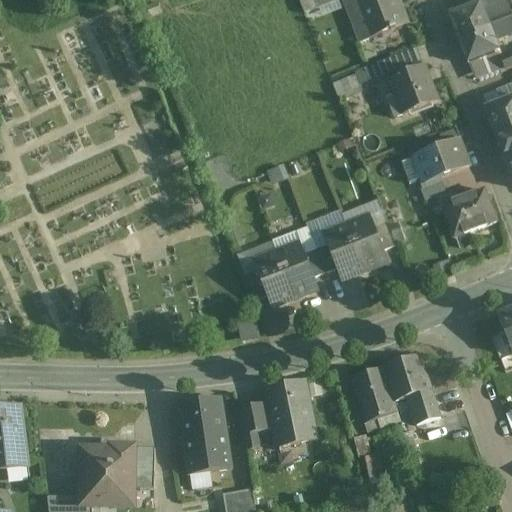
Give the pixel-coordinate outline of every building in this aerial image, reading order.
[(299,0),(301,10),(345,1),(345,0),(299,0)] [(396,0),(353,0),(369,41),(391,33),(392,34),(396,33),(395,31),(407,27),(396,0)] [(480,6),(450,18),(459,42),(490,30),(485,18),(480,6)] [(511,21),(507,9),(485,18),(490,30),(511,21)] [(511,21),(490,30),(459,42),(468,66),(499,54),(495,43),(511,36),(511,21)] [(511,54),(502,59),(507,73),(511,70),(511,54)] [(423,70),(390,83),(397,101),(401,99),(407,115),(403,117),(404,118),(437,105),(423,70)] [(511,101),(486,112),(494,132),(511,125),(511,101)] [(511,125),(494,132),(502,151),(511,147),(511,125)] [(459,143),(414,160),(424,186),(469,169),(459,143)] [(511,147),(502,151),(509,170),(511,169),(511,147)] [(442,184),(420,192),(425,203),(436,199),(446,195),(442,184)] [(446,195),(436,199),(440,209),(442,209),(459,202),(455,192),(446,195)] [(459,202),(442,209),(454,240),(496,225),(485,193),(459,202)] [(383,214),(370,219),(371,219),(374,229),(385,225),(386,225),(387,225),(383,214)] [(374,229),(371,219),(370,219),(347,229),(365,274),(388,264),(384,253),(374,229)] [(385,225),(374,229),(384,253),(395,249),(386,225),(385,225)] [(365,274),(347,229),(323,238),(327,248),(337,272),(341,283),(365,274)] [(308,230),(296,235),(305,256),(316,252),(313,242),(308,230)] [(305,256),(296,235),(272,244),(273,245),(277,256),(295,301),(318,292),(314,281),(305,256)] [(323,238),(313,242),(316,252),(327,248),(323,238)] [(277,256),(273,245),(238,259),(246,279),(257,275),(267,299),(271,310),(295,301),(277,256)] [(337,272),(327,248),(316,252),(325,276),(337,272)] [(325,276),(316,252),(305,256),(314,281),(325,276)] [(257,275),(246,279),(255,303),(267,299),(257,275)] [(511,312),(498,319),(507,341),(511,354),(511,312)] [(259,341),(255,322),(239,325),(242,344),(259,341)] [(511,354),(507,341),(495,346),(506,375),(511,372),(511,354)] [(421,358),(383,371),(394,405),(408,400),(417,428),(441,420),(421,358)] [(383,371),(351,381),(365,426),(398,415),(394,405),(383,371)] [(306,385),(265,393),(277,450),(317,441),(306,385)] [(222,401),(178,407),(189,478),(232,472),(222,401)] [(20,409),(0,411),(0,472),(27,469),(20,409)] [(441,420),(417,428),(420,438),(444,430),(441,420)] [(396,433),(373,440),(378,455),(401,448),(396,433)] [(411,434),(403,437),(412,470),(421,467),(411,434)] [(366,438),(354,441),(359,460),(371,457),(366,438)] [(113,451),(113,454),(83,454),(83,509),(132,509),(133,491),(134,451),(113,451)] [(154,452),(134,451),(133,491),(154,492),(154,452)] [(379,456),(365,460),(371,486),(384,483),(379,456)] [(255,511),(252,492),(223,497),(225,511),(255,511)]
